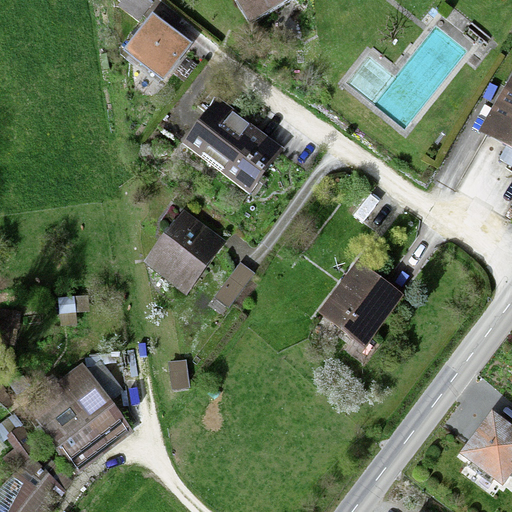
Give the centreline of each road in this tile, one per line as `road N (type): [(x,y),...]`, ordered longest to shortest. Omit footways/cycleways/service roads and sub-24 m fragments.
road 1 (residential): [(216,57),(511,263)]
road 2 (tertiary): [(351,511),(511,300)]
